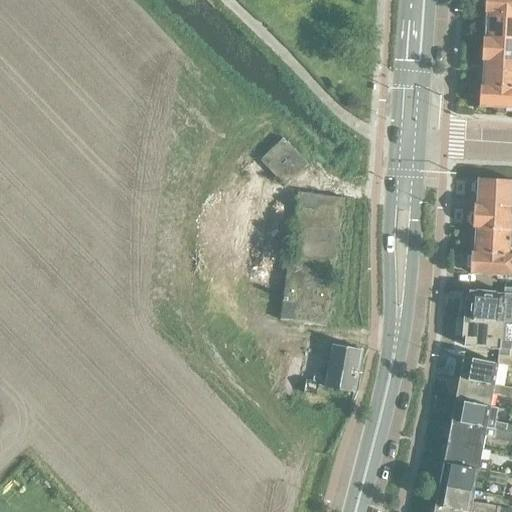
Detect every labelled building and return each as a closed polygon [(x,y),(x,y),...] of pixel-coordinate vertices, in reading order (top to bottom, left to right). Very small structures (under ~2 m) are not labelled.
[(484,12),(511,13),(511,0),(482,0),(482,5),(484,8),(484,12)] [(486,36),(511,37),(511,13),(484,12),(484,26),(486,28),(486,36)] [(511,37),(486,36),(483,36),(482,46),(479,48),(479,55),(482,58),(482,60),(484,60),(511,61),(511,37)] [(481,70),(480,84),(511,86),(511,61),(484,60),(483,70),(481,70)] [(511,86),(480,84),(480,88),(477,91),(477,98),(479,100),(479,104),(506,106),(505,112),(511,111),(511,86)] [(260,157),(278,176),(286,168),(293,176),(309,161),(284,135),(260,157)] [(478,180),(475,182),(475,191),(477,194),(477,203),(477,204),(511,205),(511,179),(478,178),(478,180)] [(261,180),(250,280),(277,283),(288,182),(261,180)] [(472,226),(472,227),(475,228),(475,227),(511,229),(511,205),(477,204),(477,203),(474,203),(473,212),(469,215),(469,222),(472,226)] [(511,229),(475,227),(475,228),(475,235),(471,238),(470,250),(510,253),(511,252),(511,229)] [(511,252),(510,253),(470,250),(469,268),(470,268),(470,273),(497,274),(497,278),(511,279),(511,252)] [(287,260),(284,317),(323,318),(325,261),(287,260)] [(511,286),(504,286),(503,292),(469,290),(468,298),(467,298),(466,318),(501,321),(511,322),(511,286)] [(499,340),(501,321),(466,318),(464,337),(465,337),(464,346),(500,349),(501,340),(499,340)] [(356,389),(360,344),(329,342),(325,386),(356,389)] [(459,375),(459,378),(495,384),(499,363),(511,365),(511,356),(509,356),(509,355),(498,354),(497,362),(463,355),(461,366),(457,367),(456,373),(459,375)] [(455,398),(491,405),(493,394),(511,397),(511,387),(495,384),(459,378),(457,387),(456,387),(453,388),(452,393),(453,395),(455,396),(455,398)] [(451,420),(511,430),(511,422),(506,422),(506,424),(495,421),(498,407),(491,406),(491,405),(455,398),(454,401),(451,402),(450,408),(452,410),(453,410),(451,420)] [(447,441),(483,448),(485,437),(511,442),(511,430),(451,420),(449,429),(448,429),(446,430),(444,436),(446,438),(448,438),(447,441)] [(491,461),(481,459),(483,448),(447,441),(447,443),(443,445),(441,451),(445,454),(443,462),(489,470),(491,461)] [(439,483),(475,490),(477,479),(504,484),(506,473),(489,470),(443,462),(441,471),(437,473),(436,478),(439,481),(439,483)] [(511,511),(511,508),(473,501),(475,490),(439,483),(438,486),(434,488),(433,493),(436,495),(435,504),(471,511),(472,511),(511,511)]
